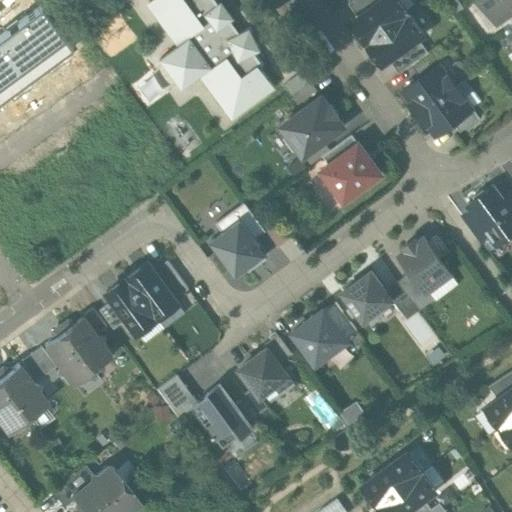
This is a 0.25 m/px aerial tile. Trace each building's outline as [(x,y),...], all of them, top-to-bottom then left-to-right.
[(153,0),(149,3),(180,45),(159,59),(182,90),(203,75),(233,117),(273,87),(260,68),(263,65),(255,54),(261,51),(250,28),(239,32),(231,21),(235,19),(222,1),(218,4),(215,0),(153,0)] [(352,0),(348,3),(358,17),(381,0),(352,0)] [(399,0),(381,0),(358,17),(352,22),(367,43),(409,13),(399,0)] [(502,18),(511,10),(511,0),(480,0),(489,11),(493,7),(502,18)] [(0,100),(71,49),(40,7),(0,36),(0,100)] [(493,7),(489,11),(497,22),(502,18),(493,7)] [(409,13),(367,43),(382,64),(389,59),(418,38),(424,34),(409,13)] [(418,38),(389,59),(399,73),(411,65),(428,52),(418,38)] [(428,52),(411,65),(418,74),(447,53),(440,44),(428,52)] [(418,113),(456,86),(439,63),(402,91),(410,101),(409,102),(418,113)] [(136,87),(150,103),(168,88),(154,72),(136,87)] [(310,81),(290,95),(298,105),(317,90),(310,81)] [(456,86),(418,113),(426,125),(427,124),(435,135),(453,122),(472,108),(456,86)] [(304,155),(323,141),(343,126),(336,117),(338,115),(330,105),(328,106),(321,97),(282,126),(288,134),(283,138),(293,151),(298,147),(304,155)] [(472,108),(453,122),(460,132),(479,118),(472,108)] [(330,150),(322,156),(329,165),(358,144),(352,135),(330,150)] [(322,156),(330,150),(323,141),(304,155),(311,165),(322,156)] [(358,144),(329,165),(323,170),(344,199),(380,173),(358,144)] [(488,233),(496,245),(511,233),(511,212),(503,200),(494,187),(468,206),(471,210),(488,233)] [(511,192),(503,200),(511,212),(511,192)] [(244,202),(234,210),(255,239),(266,231),(244,202)] [(236,276),(248,268),(250,266),(248,263),(264,251),(255,239),(234,210),(215,223),(222,232),(210,241),(236,276)] [(479,241),(488,233),(471,210),(461,217),(479,241)] [(284,244),(294,234),(278,219),(268,229),(284,244)] [(406,251),(400,255),(411,271),(426,291),(450,273),(424,238),(418,242),(415,239),(404,248),(406,251)] [(250,266),(248,268),(249,269),(267,256),(264,251),(248,263),(250,266)] [(154,270),(175,299),(188,289),(167,260),(154,270)] [(154,270),(148,262),(127,277),(158,318),(178,303),(175,299),(154,270)] [(426,291),(411,271),(399,281),(420,310),(434,300),(426,291)] [(371,272),(343,292),(363,321),(391,300),(371,272)] [(127,277),(106,292),(112,301),(126,320),(136,334),(158,318),(127,277)] [(113,329),(126,320),(112,301),(99,310),(113,329)] [(335,303),(325,310),(346,339),(356,332),(335,303)] [(84,316),(97,334),(106,327),(93,308),(83,315),(84,316)] [(346,339),(325,310),(324,309),(312,317),(311,316),(303,322),(304,324),(292,332),(316,365),(348,341),(346,339)] [(84,316),(76,322),(68,320),(61,326),(94,371),(110,359),(111,353),(103,342),(104,337),(99,337),(97,334),(84,316)] [(94,371),(61,326),(53,331),(52,340),(44,345),(59,365),(59,371),(64,371),(71,381),(77,383),(94,371)] [(41,347),(32,354),(46,374),(55,367),(41,347)] [(267,348),(239,369),(253,388),(260,397),(273,387),(279,395),(294,384),(267,348)] [(46,374),(32,354),(21,361),(36,381),(46,374)] [(3,369),(0,370),(0,379),(28,419),(45,406),(45,400),(38,390),(39,385),(34,384),(19,364),(11,370),(3,369)] [(511,371),(488,386),(498,399),(511,388),(511,371)] [(178,418),(193,407),(192,406),(197,402),(177,375),(157,389),(178,418)] [(28,419),(0,379),(0,421),(6,429),(13,430),(28,419)] [(197,402),(192,406),(193,407),(222,448),(239,436),(240,438),(253,428),(220,383),(207,392),(208,394),(197,402)] [(260,397),(253,388),(244,395),(265,424),(275,417),(260,397)] [(500,427),(511,418),(511,388),(498,399),(486,408),(500,427)] [(355,405),(343,413),(349,424),(362,416),(355,405)] [(511,418),(500,427),(511,443),(511,418)] [(363,485),(377,504),(422,471),(408,452),(363,485)] [(92,479),(92,474),(84,465),(53,491),(65,504),(74,497),(72,495),(92,479)] [(92,474),(92,479),(72,495),(74,497),(79,503),(77,511),(90,511),(126,483),(113,467),(107,466),(98,474),(92,474)] [(382,511),(406,511),(424,499),(436,490),(422,471),(377,504),(382,511)] [(138,498),(126,483),(90,511),(128,511),(138,505),(138,498)] [(350,511),(339,496),(322,509),(323,511),(350,511)] [(426,511),(431,509),(424,499),(406,511),(426,511)] [(446,511),(440,503),(431,509),(426,511),(446,511)]
